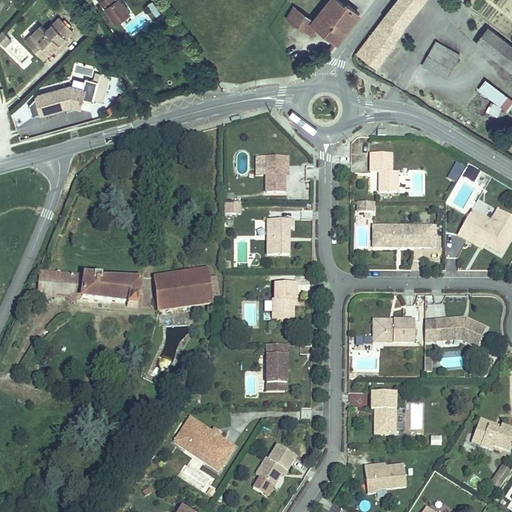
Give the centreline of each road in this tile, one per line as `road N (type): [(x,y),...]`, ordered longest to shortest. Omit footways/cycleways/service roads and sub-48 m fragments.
road 1 (residential): [(338,284),(337,439),(297,511)]
road 2 (secondary): [(56,152),(234,102)]
road 3 (tertiary): [(0,315),(57,185),(56,152)]
road 4 (residential): [(338,284),(511,290)]
road 5 (residential): [(325,157),(324,259),(338,284)]
